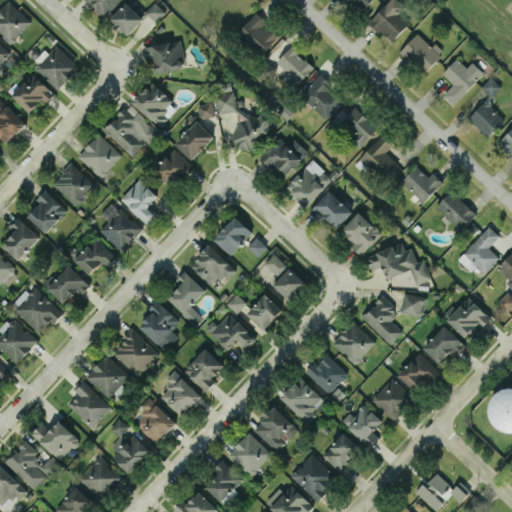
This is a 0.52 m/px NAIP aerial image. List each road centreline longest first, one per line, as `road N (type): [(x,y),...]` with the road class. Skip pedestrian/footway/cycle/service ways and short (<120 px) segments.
road 1 (residential): [(288,231),(232,183),(0,426)]
road 2 (residential): [(138,511),(354,294),(288,231)]
road 3 (residential): [(297,0),(511,204)]
road 4 (residential): [(354,511),(511,344)]
road 5 (residential): [(0,198),(121,74)]
